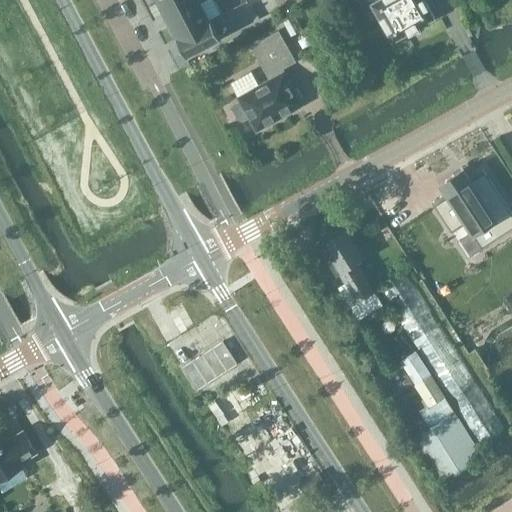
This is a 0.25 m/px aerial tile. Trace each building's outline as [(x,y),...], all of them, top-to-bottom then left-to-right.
[(201,3),(199,0),(163,0),(158,3),(168,21),(201,3)] [(377,0),(373,3),(373,2),(371,3),(372,5),(392,40),(393,42),(395,41),(409,33),(410,34),(411,33),(410,32),(417,28),(418,29),(419,29),(418,27),(433,19),(435,18),(434,17),(425,1),(424,0),(377,0)] [(210,20),(201,3),(168,21),(177,38),(176,38),(177,39),(211,21),(211,20),(210,20)] [(295,16),(284,22),(291,36),(302,30),(295,16)] [(221,40),(211,21),(177,39),(187,58),(221,40)] [(239,98),(241,101),(234,105),(233,109),(239,119),(243,120),(249,117),(257,131),(276,120),(275,118),(283,114),(284,116),(302,105),(284,72),(283,73),(281,69),(295,61),(279,32),(252,47),(271,80),(239,98)] [(448,196),(435,205),(452,232),(466,223),(472,232),(482,248),(511,228),(511,213),(485,172),(472,181),(469,177),(464,169),(440,184),(446,193),(448,196)] [(364,260),(346,231),(322,246),(332,261),(328,263),(337,277),(340,275),(358,303),(375,292),(357,264),(364,260)] [(403,269),(379,285),(483,447),(508,432),(403,269)] [(197,389),(199,387),(237,363),(223,342),(183,367),(197,389)] [(416,351),(400,361),(429,407),(421,412),(429,426),(412,438),(441,483),(483,457),(416,351)] [(232,406),(217,413),(222,425),(237,418),(232,406)] [(0,479),(22,467),(20,463),(36,453),(24,431),(7,441),(0,429),(0,479)] [(40,495),(49,489),(40,475),(30,482),(40,495)]
